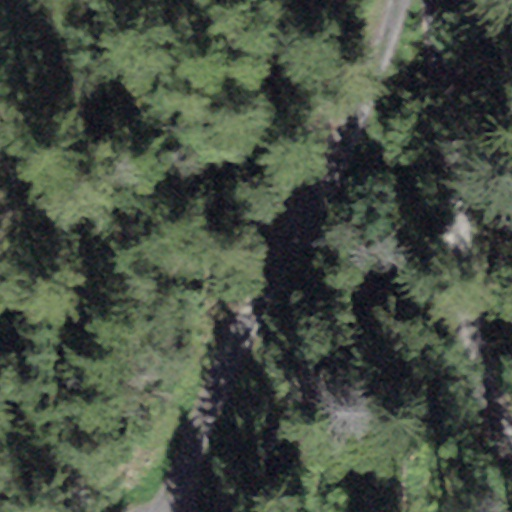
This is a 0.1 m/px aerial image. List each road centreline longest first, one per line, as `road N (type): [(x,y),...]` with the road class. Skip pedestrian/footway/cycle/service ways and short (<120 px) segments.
road 1 (track): [(174,511),(337,153),(395,0)]
road 2 (track): [(437,0),(463,227),(511,426)]
